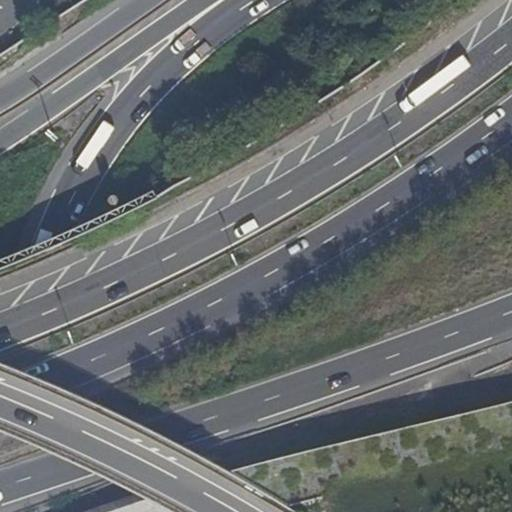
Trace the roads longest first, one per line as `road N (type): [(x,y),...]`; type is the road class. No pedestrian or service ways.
road 1 (motorway): [(256,0),(153,75),(85,154),(41,239),(2,379),(10,511)]
road 2 (motorway): [(511,37),(263,207),(0,333)]
road 3 (motorway): [(0,395),(122,347),(275,270),(511,113)]
road 4 (motorway): [(0,491),(511,314)]
road 5 (motorway): [(200,0),(0,141)]
road 6 (motorway): [(217,511),(0,406)]
road 7 (motorway): [(143,0),(0,97)]
